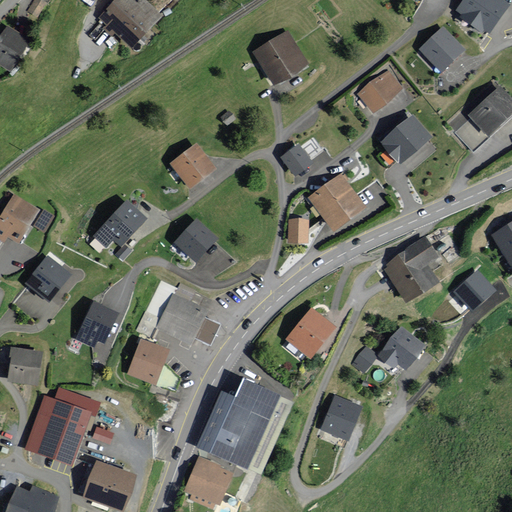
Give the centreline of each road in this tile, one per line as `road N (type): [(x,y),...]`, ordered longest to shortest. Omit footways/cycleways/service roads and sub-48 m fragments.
road 1 (residential): [(423,217),(413,242),(358,284),(359,307),(294,472),(305,491),(332,485),(406,408)]
road 2 (secondary): [(160,511),(217,374),(281,296)]
road 3 (residential): [(276,97),(283,196),(271,277),(281,296)]
road 4 (secondary): [(281,296),(328,261),(423,217)]
